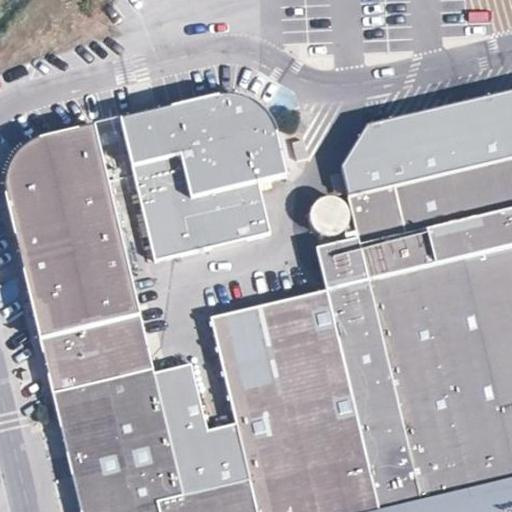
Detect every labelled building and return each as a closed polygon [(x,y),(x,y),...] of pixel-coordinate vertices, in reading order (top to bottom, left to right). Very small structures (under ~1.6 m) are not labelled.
[(511,0),(472,0),(475,12),(490,9),(495,33),(511,29),(511,0)] [(259,100),(254,96),(246,92),(238,90),(230,90),(222,90),(218,91),(119,114),(153,256),(269,228),(257,178),(286,172),(275,127),(273,120),(270,112),(265,106),(259,100)] [(511,97),(371,131),(344,175),(356,229),(352,224),(351,229),(349,232),(347,236),(344,238),(343,243),(318,249),(328,291),(300,298),(211,320),(237,429),(209,436),(192,369),(155,378),(94,120),(44,132),(34,136),(25,140),(16,148),(11,156),(5,167),(3,175),(2,188),(4,201),(78,511),(411,511),(499,492),(501,501),(511,498),(511,97)] [(291,123),(300,128),(308,111),(299,107),(291,123)] [(291,137),(295,154),(306,152),(301,134),(291,137)] [(344,207),(338,203),(332,202),(325,204),(319,207),(315,212),(313,219),(313,225),(315,232),(319,237),(325,240),(331,242),(338,241),(344,238),(347,236),(349,232),(351,229),(352,224),(351,218),(349,211),(344,207)] [(499,492),(411,511),(491,511),(511,507),(511,498),(501,501),(499,492)]
